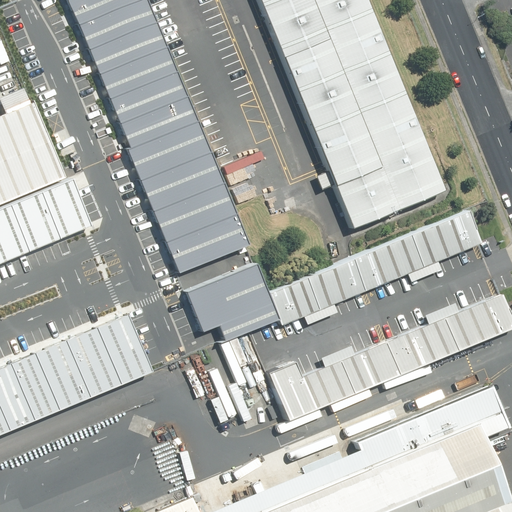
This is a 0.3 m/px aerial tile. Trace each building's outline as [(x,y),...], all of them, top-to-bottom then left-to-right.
[(141,0),(62,0),(177,271),(245,243),(210,162),(141,0)] [(250,0),(339,216),(431,179),(357,0),(250,0)] [(0,206),(66,179),(26,96),(0,106),(0,206)] [(117,175),(105,179),(119,217),(131,212),(117,175)] [(0,206),(0,259),(85,225),(66,179),(0,206)] [(463,209),(405,233),(418,264),(476,240),(463,209)] [(154,232),(134,240),(139,251),(159,242),(154,232)] [(405,233),(347,257),(360,288),(418,264),(405,233)] [(360,288),(347,257),(306,274),(319,305),(360,288)] [(249,262),(184,287),(201,330),(214,324),(219,335),(269,316),(249,262)] [(319,305),(306,274),(264,291),(277,322),(319,305)] [(497,291),(439,316),(453,347),(511,322),(497,291)] [(126,314),(0,365),(0,427),(148,367),(126,314)] [(439,316),(381,340),(395,371),(453,347),(439,316)] [(395,371),(381,340),(336,360),(349,391),(395,371)] [(349,391),(336,360),(298,376),(291,359),(263,371),(284,419),(349,391)] [(511,511),(511,500),(487,439),(504,432),(486,387),(357,440),(360,448),(202,511),(198,511),(185,480),(105,511),(511,511)]
